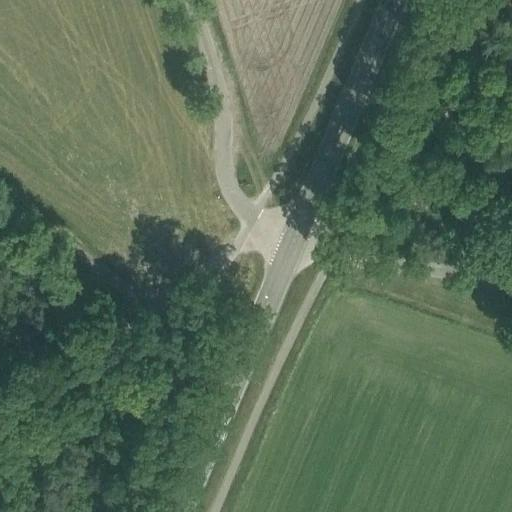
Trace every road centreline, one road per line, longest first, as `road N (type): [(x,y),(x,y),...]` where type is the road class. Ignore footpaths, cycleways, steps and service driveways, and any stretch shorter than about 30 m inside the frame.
road 1 (secondary): [(179,511),(295,237)]
road 2 (unclassified): [(295,237),(229,191),(224,102),(193,0)]
road 3 (track): [(226,258),(0,393)]
road 4 (secondary): [(295,237),(394,0)]
road 5 (unclassified): [(511,274),(389,262),(295,237)]
